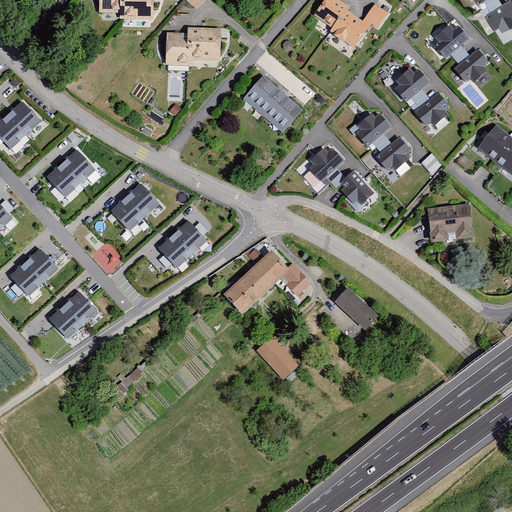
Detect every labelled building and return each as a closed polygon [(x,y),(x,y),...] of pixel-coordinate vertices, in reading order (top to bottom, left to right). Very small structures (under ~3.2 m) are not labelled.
[(124,0),(98,0),(98,12),(118,13),(119,1),(125,1),(124,0)] [(152,0),(124,0),(125,1),(119,1),(118,13),(118,21),(152,21),(152,0)] [(186,0),(197,10),(206,0),(186,0)] [(340,23),(348,9),(334,0),(325,0),(312,19),(331,31),(338,21),(340,23)] [(511,25),(511,4),(509,0),(482,15),(492,32),(500,28),(501,31),(511,25)] [(368,27),(346,13),(340,23),(338,21),(331,31),(329,34),(353,50),(368,27)] [(434,39),(438,44),(431,49),(443,62),(467,41),(456,29),(452,32),(448,28),(434,39)] [(219,31),(187,30),(186,47),(191,52),(191,62),(218,62),(219,31)] [(181,42),(181,35),(165,34),(164,67),(190,68),(191,62),(191,52),(186,47),(181,42)] [(486,72),(483,69),(488,64),(478,51),(453,70),(464,84),(469,79),(472,83),(486,72)] [(404,104),(428,85),(417,71),(411,75),(407,72),(395,82),(398,85),(392,90),(404,104)] [(262,118),(281,95),(263,78),(242,101),(262,118)] [(448,108),(436,93),(412,112),(424,127),(430,123),(433,126),(445,116),(442,113),(448,108)] [(281,95),(262,118),(282,136),(302,113),(281,95)] [(8,117),(26,139),(42,126),(23,104),(8,117)] [(180,111),(174,106),(169,113),(174,117),(180,111)] [(365,149),(388,128),(374,112),(367,118),(364,115),(353,124),(356,127),(349,134),(365,149)] [(26,139),(8,117),(0,123),(0,138),(11,152),(26,139)] [(477,150),(494,164),(511,140),(496,127),(477,150)] [(411,153),(397,139),(371,159),(385,174),(391,169),(394,172),(409,160),(406,157),(411,153)] [(511,140),(494,164),(509,176),(511,172),(511,140)] [(320,184),(342,163),(326,148),(322,153),(318,149),(308,159),(311,163),(306,168),(320,184)] [(66,165),(84,187),(99,174),(81,152),(66,165)] [(430,155),(420,165),(431,176),(442,166),(430,155)] [(84,187),(66,165),(50,178),(68,199),(84,187)] [(372,195),(351,173),(338,184),(343,189),(339,192),(351,206),(356,202),(360,207),(372,195)] [(126,198),(145,220),(160,207),(142,186),(126,198)] [(145,220),(126,198),(111,211),(129,233),(145,220)] [(0,233),(15,221),(0,204),(0,233)] [(426,210),(430,244),(471,240),(465,206),(426,210)] [(176,239),(194,261),(209,248),(191,226),(176,239)] [(194,261),(176,239),(160,252),(179,274),(194,261)] [(25,266),(43,287),(59,274),(41,253),(25,266)] [(270,253),(222,298),(241,317),(279,281),(287,272),(270,253)] [(43,287),(25,266),(10,278),(28,300),(43,287)] [(297,299),(310,285),(292,267),(287,272),(279,281),(297,299)] [(377,318),(346,290),(333,304),(364,333),(377,318)] [(66,309),(84,330),(99,317),(81,296),(66,309)] [(84,330),(66,309),(50,322),(69,343),(84,330)] [(297,367),(271,338),(255,353),(282,382),(297,367)]
